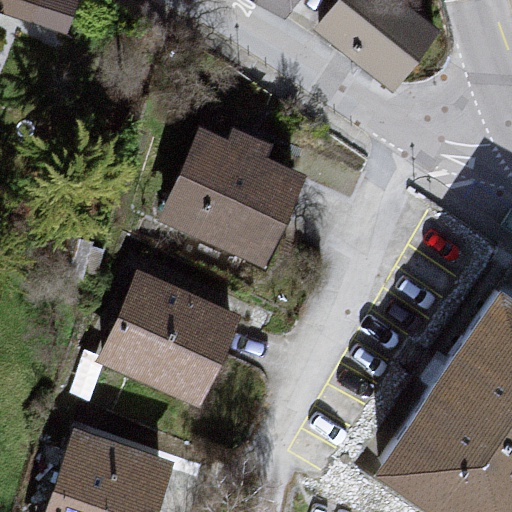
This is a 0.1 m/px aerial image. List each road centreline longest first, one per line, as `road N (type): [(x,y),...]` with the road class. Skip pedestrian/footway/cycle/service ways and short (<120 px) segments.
road 1 (residential): [(303,61),(441,140),(490,142),(511,134)]
road 2 (residential): [(511,119),(473,0)]
road 3 (residential): [(195,0),(303,61)]
